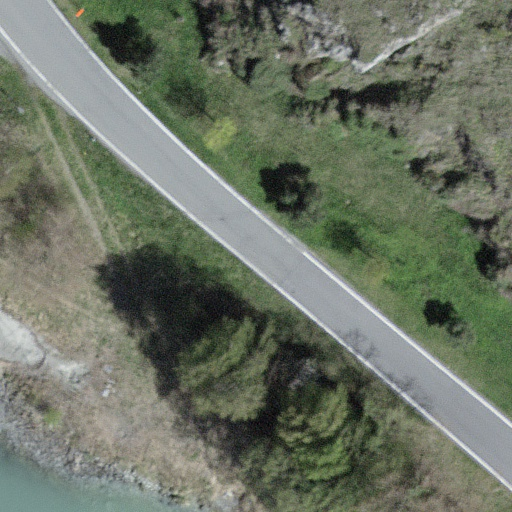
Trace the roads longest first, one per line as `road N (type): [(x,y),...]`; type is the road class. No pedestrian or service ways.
road 1 (unclassified): [(511,457),(163,160),(100,101),(17,0)]
road 2 (track): [(49,43),(58,96),(102,225),(175,361),(280,511)]
road 3 (track): [(175,361),(0,246)]
